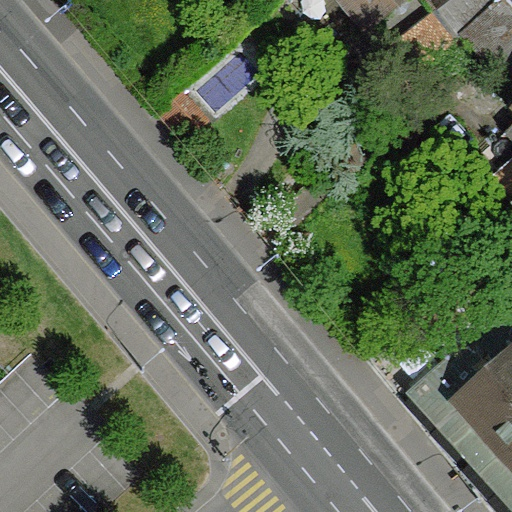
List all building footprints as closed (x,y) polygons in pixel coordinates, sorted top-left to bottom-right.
[(344,0),(368,29),(406,0),(344,0)] [(419,73),(466,33),(502,0),(457,0),(399,47),(419,73)] [(511,5),(507,0),(502,0),(466,33),(489,60),(511,39),(511,5)] [(511,85),(511,39),(489,60),(511,85)] [(511,161),(492,179),(511,200),(511,161)] [(494,297),(499,292),(475,265),(414,319),(437,345),(494,297)] [(449,402),(511,347),(511,318),(510,317),(417,397),(470,458),(486,445),(449,402)] [(511,347),(449,402),(486,445),(494,438),(511,459),(511,347)] [(486,445),(470,458),(511,507),(511,459),(494,438),(486,445)]
